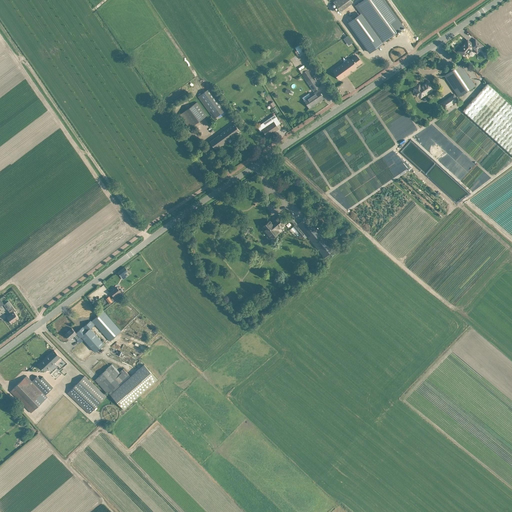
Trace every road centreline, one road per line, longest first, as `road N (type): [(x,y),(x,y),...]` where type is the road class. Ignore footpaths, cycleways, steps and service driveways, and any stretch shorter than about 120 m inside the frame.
road 1 (tertiary): [(0,353),(199,203),(498,0)]
road 2 (track): [(0,23),(143,231)]
